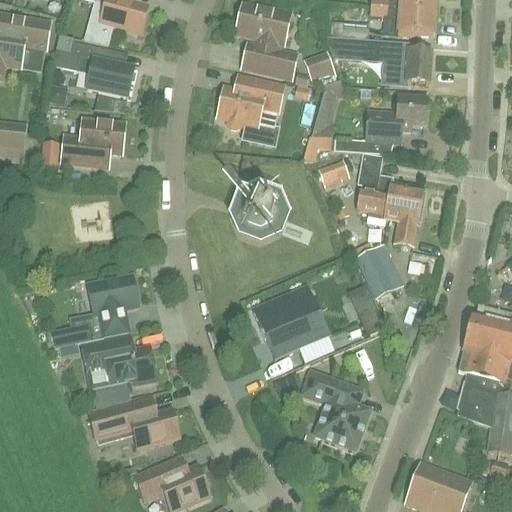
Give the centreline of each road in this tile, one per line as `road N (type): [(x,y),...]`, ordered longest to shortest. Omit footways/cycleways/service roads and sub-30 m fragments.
road 1 (residential): [(290,511),(205,382),(170,217),(180,66),(207,0)]
road 2 (tertiary): [(377,511),(443,345),(477,197)]
road 3 (tertiary): [(477,197),(484,0)]
